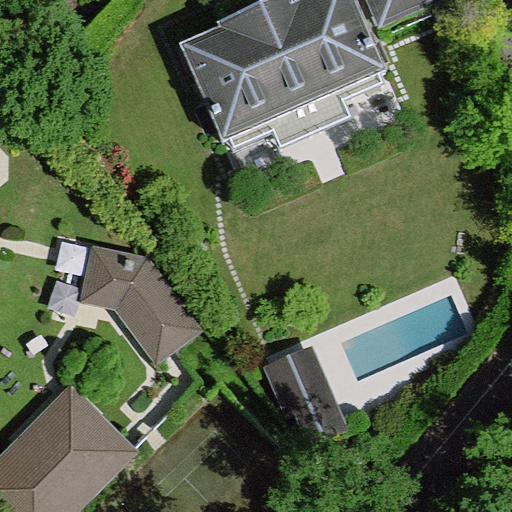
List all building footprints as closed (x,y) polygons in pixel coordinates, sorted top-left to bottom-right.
[(354,0),(302,0),(184,52),(226,146),(388,75),(354,0)] [(445,0),(371,0),(384,28),(446,2),(445,0)] [(160,361),(197,333),(147,267),(100,258),(91,302),(121,308),(160,361)] [(345,431),(312,356),(275,373),(293,415),(301,411),(316,444),(345,431)] [(78,511),(134,458),(75,399),(0,473),(0,511),(78,511)]
